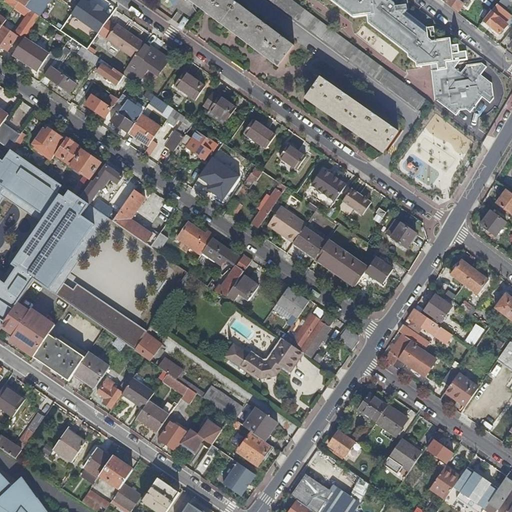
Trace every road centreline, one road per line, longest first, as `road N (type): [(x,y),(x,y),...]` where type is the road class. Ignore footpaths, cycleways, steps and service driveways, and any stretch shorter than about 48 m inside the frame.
road 1 (residential): [(380,337),(0,71)]
road 2 (residential): [(125,0),(453,226)]
road 3 (residential): [(231,511),(0,352)]
road 4 (unknown): [(374,172),(413,122),(257,0)]
road 5 (tertiary): [(361,362),(256,511)]
road 6 (residential): [(361,362),(511,465)]
road 7 (tertiary): [(453,226),(380,337)]
